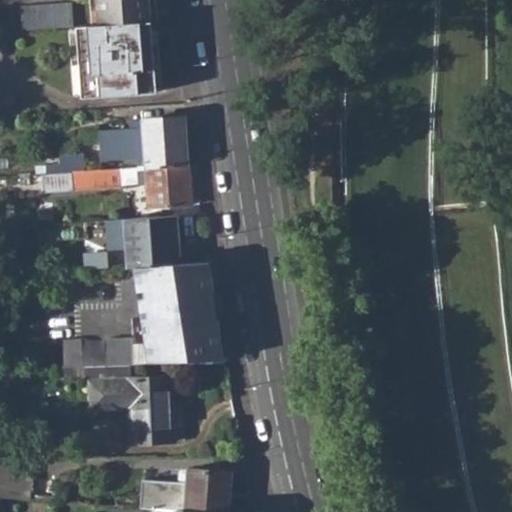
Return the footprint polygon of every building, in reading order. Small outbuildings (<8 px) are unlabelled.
[(25,29),(75,24),(73,0),(59,0),(23,3),(25,29)] [(155,90),(149,20),(147,0),(92,0),(95,24),(74,26),(81,96),(155,90)] [(59,111),(61,127),(88,124),(85,110),(59,111)] [(140,157),(139,166),(145,166),(186,163),(185,116),(138,120),(138,127),(110,129),(112,160),(140,157)] [(60,156),(61,172),(98,169),(97,154),(60,156)] [(186,163),(145,166),(147,182),(149,208),(190,205),(186,163)] [(135,182),(147,182),(145,166),(139,166),(133,167),(135,182)] [(41,173),(44,192),(106,189),(121,185),(119,168),(98,169),(61,172),(41,173)] [(121,218),(125,267),(132,267),(137,266),(164,264),(179,263),(176,214),(121,218)] [(137,266),(132,267),(147,361),(224,360),(207,261),(179,263),(164,264),(137,266)] [(131,338),(80,340),(81,365),(131,363),(131,338)] [(80,340),(61,340),(62,366),(81,365),(80,340)] [(128,409),(129,443),(174,441),(171,377),(88,380),(90,409),(128,409)] [(0,494),(0,497),(31,499),(32,456),(0,456),(0,494)] [(185,509),(227,511),(231,471),(189,469),(185,509)]
